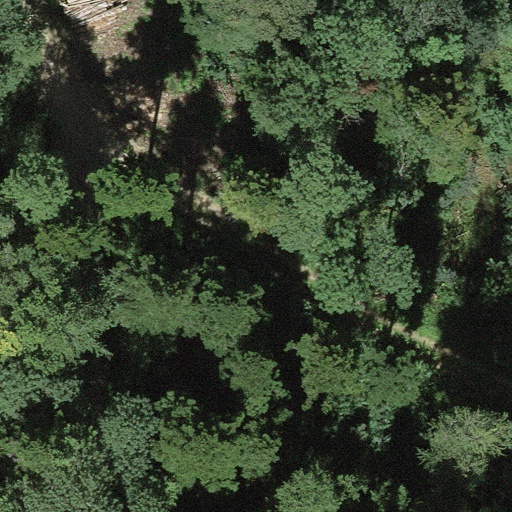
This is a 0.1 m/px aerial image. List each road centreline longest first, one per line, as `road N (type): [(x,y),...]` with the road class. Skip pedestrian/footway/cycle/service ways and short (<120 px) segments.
road 1 (track): [(511,389),(286,266),(55,113)]
road 2 (track): [(100,511),(75,173),(17,0)]
